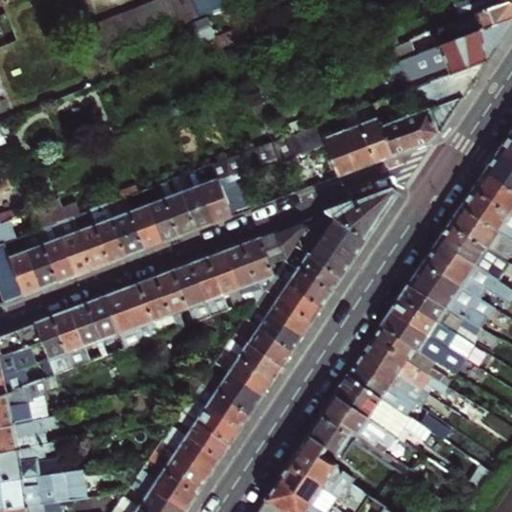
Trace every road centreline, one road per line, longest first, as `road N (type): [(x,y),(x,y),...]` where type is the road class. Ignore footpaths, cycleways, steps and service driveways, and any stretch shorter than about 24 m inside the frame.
road 1 (residential): [(0,319),(403,170),(444,172)]
road 2 (tertiary): [(444,172),(216,511)]
road 3 (tertiary): [(511,73),(444,172)]
